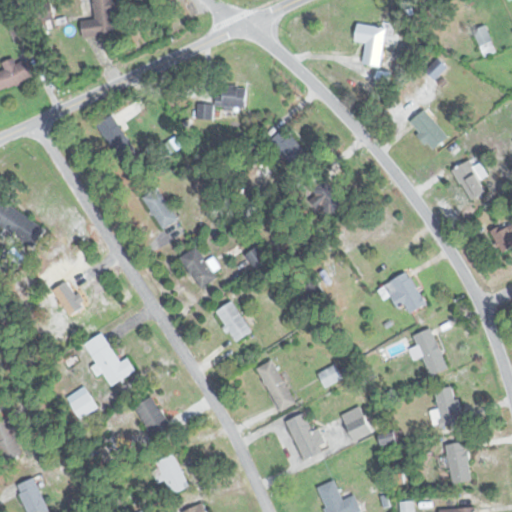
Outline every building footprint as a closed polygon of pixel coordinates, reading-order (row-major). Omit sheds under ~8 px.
[(118,34),(116,0),(92,0),(94,19),(83,20),(83,36),(118,34)] [(381,66),(386,27),(357,23),(355,41),(366,42),(363,64),(381,66)] [(16,64),(14,57),(2,62),(5,69),(0,71),(0,90),(35,77),(28,59),(16,64)] [(246,108),(247,87),(217,85),(216,106),(246,108)] [(410,123),(435,150),(449,136),(424,109),(410,123)] [(96,125),(120,163),(137,152),(113,114),(96,125)] [(296,168),(309,154),(284,129),(270,142),(296,168)] [(468,167),(466,164),(454,171),(471,201),(490,190),(481,174),(484,172),(477,161),(468,167)] [(307,193),(327,216),(345,201),(325,178),(307,193)] [(179,219),(157,188),(143,198),(164,229),(179,219)] [(0,202),(0,224),(35,247),(47,228),(2,199),(0,202)] [(502,251),(511,247),(511,220),(492,229),(502,251)] [(218,276),(212,266),(211,267),(198,246),(181,256),(200,288),(218,276)] [(246,255),(257,269),(269,260),(258,246),(246,255)] [(427,304),(408,271),(385,284),(398,307),(405,303),(411,313),(427,304)] [(69,314),(84,306),(71,280),(55,288),(69,314)] [(217,310),(238,342),(253,332),(233,300),(217,310)] [(432,327),(414,334),(418,345),(410,349),(414,359),(424,355),(432,375),(449,368),(432,327)] [(137,370),(129,356),(120,361),(103,332),(86,343),(112,385),(137,370)] [(257,368),(282,411),(298,402),(272,359),(257,368)] [(327,387),(344,377),(337,363),(319,373),(327,387)] [(67,398),(81,419),(99,407),(85,386),(67,398)] [(441,424),(459,423),(456,386),(438,388),(441,424)] [(155,438),(173,428),(153,395),(136,406),(155,438)] [(343,414),(356,440),(374,431),(361,405),(343,414)] [(319,427),(313,429),(305,412),(287,421),(305,459),(329,448),(319,427)] [(25,448),(14,426),(13,426),(8,417),(0,420),(0,446),(5,457),(25,448)] [(453,483),(472,480),(467,441),(448,443),(453,483)] [(190,485),(175,453),(157,461),(172,494),(190,485)] [(47,511),(51,510),(34,477),(16,486),(29,511),(47,511)] [(344,499),(335,479),(317,487),(327,511),(360,511),(363,511),(356,494),(344,499)] [(182,511),(207,511),(204,503),(182,511)]
